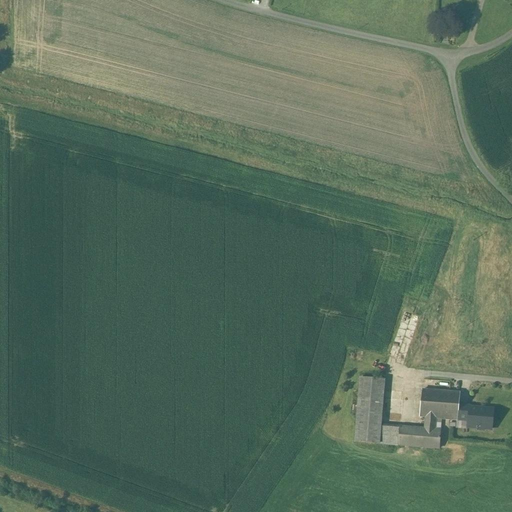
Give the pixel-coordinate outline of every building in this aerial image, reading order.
[(381,428),(384,381),(358,379),(354,443),(380,445),(381,428)] [(419,419),(424,420),(435,421),(456,422),(458,405),(459,393),(421,389),(419,419)] [(493,408),(458,405),(456,422),(456,429),(491,432),(493,408)] [(399,429),(397,446),(439,449),(441,430),(434,430),(435,421),(424,420),(423,429),(399,427),(399,429)] [(399,429),(381,428),(380,445),(397,446),(399,429)]
